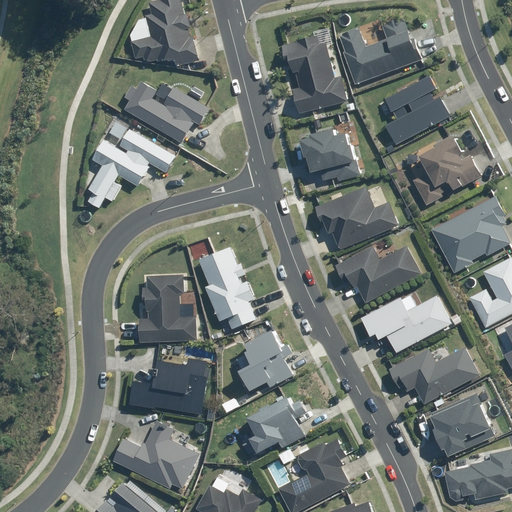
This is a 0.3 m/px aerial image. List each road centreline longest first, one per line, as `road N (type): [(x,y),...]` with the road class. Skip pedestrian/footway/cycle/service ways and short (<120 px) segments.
road 1 (residential): [(30,511),(60,478),(94,401),(92,292),(112,243),(140,216),(269,182)]
road 2 (residential): [(418,511),(269,182)]
road 3 (residential): [(269,182),(223,0)]
road 4 (residential): [(463,0),(511,113)]
